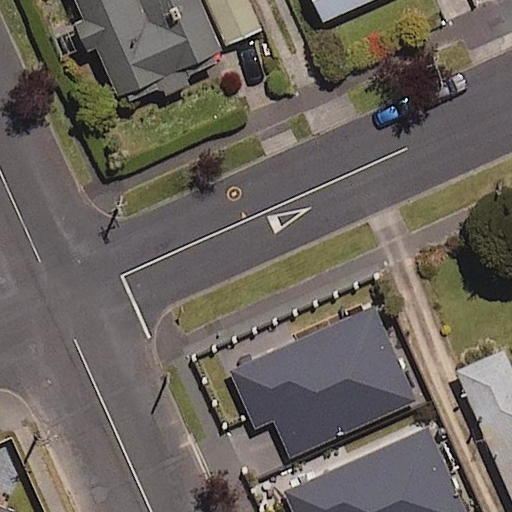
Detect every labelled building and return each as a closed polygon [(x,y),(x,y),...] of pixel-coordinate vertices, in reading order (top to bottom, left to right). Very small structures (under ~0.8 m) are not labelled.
[(227,52),(204,0),(76,0),(85,19),(78,22),(91,52),(99,49),(120,97),(227,52)] [(204,0),(225,48),(272,28),(259,0),(204,0)] [(319,0),(329,22),(379,0),(319,0)] [(371,295),(226,360),(252,418),(269,410),(286,447),(414,391),(371,295)] [(499,338),(452,358),(511,494),(511,359),(509,360),(499,338)] [(468,511),(425,416),(280,480),(293,511),(468,511)]
